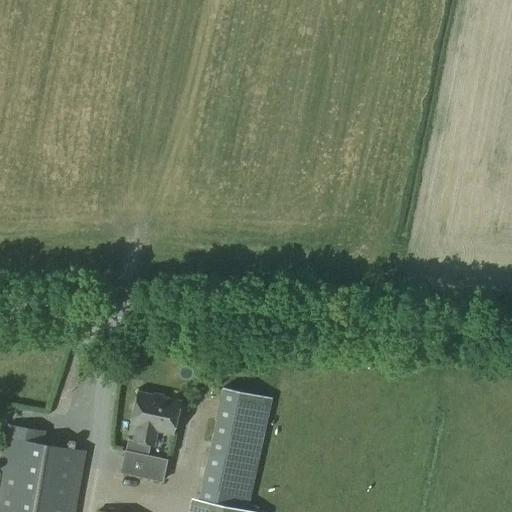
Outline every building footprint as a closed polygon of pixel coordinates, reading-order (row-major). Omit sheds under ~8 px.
[(271,399),(223,388),(209,451),(257,462),(271,399)] [(180,402),(138,393),(131,425),(137,426),(134,441),(153,445),(156,431),(173,434),(180,402)] [(8,426),(6,438),(42,444),(44,432),(8,426)] [(73,511),(84,452),(42,444),(6,438),(0,470),(0,511),(73,511)] [(257,462),(209,451),(198,501),(246,511),(257,462)] [(198,501),(195,511),(248,511),(246,511),(198,501)]
